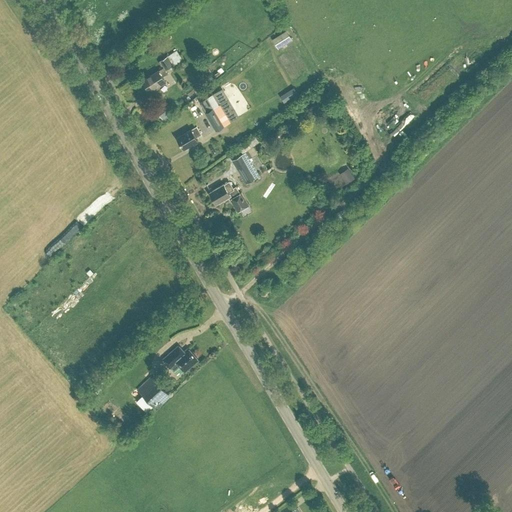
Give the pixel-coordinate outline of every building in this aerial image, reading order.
[(278,47),(292,39),(286,30),(273,39),(278,47)] [(166,69),(173,65),(175,68),(184,61),(176,50),(160,60),(166,69)] [(168,73),(165,69),(164,67),(143,80),(149,90),(157,85),(158,87),(166,82),(163,76),(168,73)] [(214,94),(209,97),(215,107),(220,104),(214,94)] [(216,130),(239,117),(228,99),(220,104),(215,107),(205,112),(216,130)] [(196,137),(201,134),(197,126),(192,129),(177,138),(184,149),(198,141),(196,137)] [(247,183),(260,175),(250,158),(253,156),(249,149),(233,159),(247,183)] [(234,189),(230,181),(224,184),(224,183),(209,192),(216,204),(229,196),(238,212),(249,205),(242,192),(241,193),(237,187),(234,189)] [(184,351),(179,345),(163,359),(171,368),(177,362),(185,371),(199,359),(188,347),(184,351)] [(157,409),(171,395),(152,376),(138,389),(157,409)] [(172,413),(182,403),(175,396),(165,406),(172,413)]
